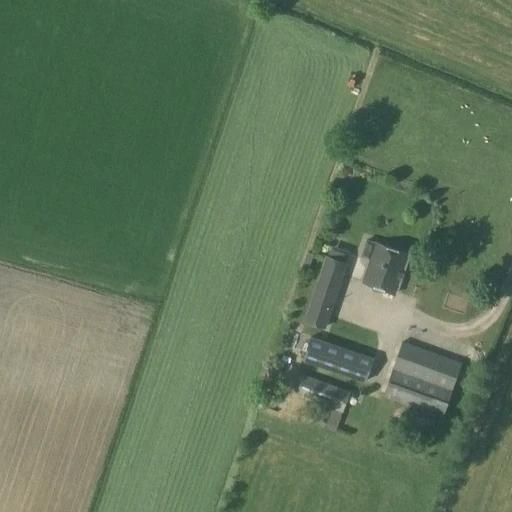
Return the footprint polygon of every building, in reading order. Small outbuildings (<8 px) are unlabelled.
[(366,239),(360,257),(370,260),(362,282),(396,293),(409,254),(376,243),(366,239)] [(304,320),(325,327),(346,263),(326,256),(304,320)] [(341,371),(368,380),(374,362),(348,353),(348,351),(309,338),(302,359),(341,371)] [(403,342),(383,397),(406,405),(437,416),(455,361),(403,342)] [(303,374),(295,394),(318,403),(311,421),(335,430),(349,391),(344,390),(345,386),(312,373),(310,377),(303,374)]
